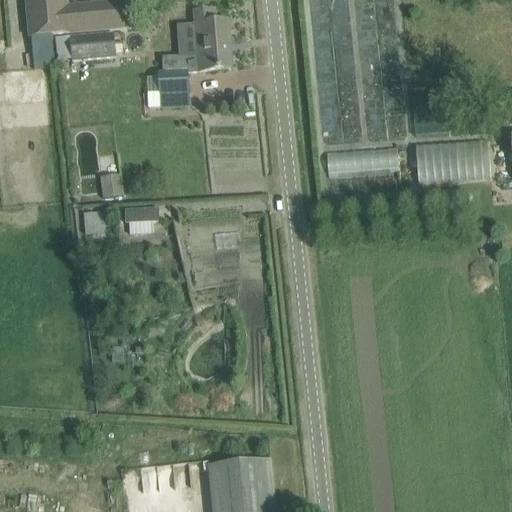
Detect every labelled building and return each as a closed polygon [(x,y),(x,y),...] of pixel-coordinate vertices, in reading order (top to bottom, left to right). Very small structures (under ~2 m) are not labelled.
[(69,0),(25,0),(29,40),(33,40),(36,73),(57,71),(56,63),(54,41),(54,37),(68,39),(114,34),(122,33),(139,31),(138,23),(136,1),(70,7),(69,0)] [(215,11),(195,13),(196,27),(195,27),(196,45),(204,44),(205,58),(191,59),(191,58),(162,60),(163,75),(159,76),(160,97),(149,98),(150,112),(169,110),(189,108),(187,74),(230,71),(227,24),(216,25),(215,11)] [(491,182),(490,144),(414,145),(414,183),(491,182)] [(399,149),(373,152),(376,172),(401,169),(399,149)] [(124,198),(122,177),(100,180),(103,201),(124,198)] [(160,224),(159,211),(126,213),(127,226),(160,224)] [(104,237),(103,215),(84,216),(85,238),(104,237)] [(275,511),(270,462),(250,464),(207,468),(210,511),(275,511)] [(142,488),(172,489),(173,468),(143,467),(142,488)]
